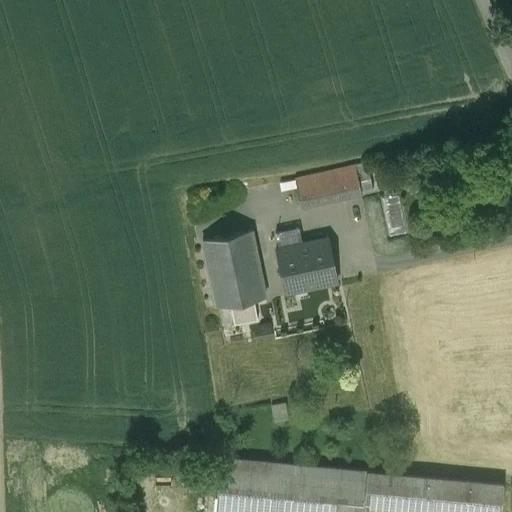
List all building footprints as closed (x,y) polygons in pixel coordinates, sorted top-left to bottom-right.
[(365,165),(340,173),(346,197),(361,194),(357,182),(369,178),(365,165)] [(340,173),(295,185),(302,210),(346,197),(340,173)] [(383,199),(392,235),(408,231),(398,195),(383,199)] [(278,250),(302,245),(298,228),(275,233),(278,250)] [(250,232),(204,241),(208,263),(254,254),(250,232)] [(278,250),(274,250),(283,292),(335,281),(326,239),(302,245),(278,250)] [(254,254),(208,263),(217,306),(263,297),(254,254)] [(500,511),(503,483),(219,457),(214,511),(336,511),(337,509),(360,510),(372,507),(430,511),(500,511)]
